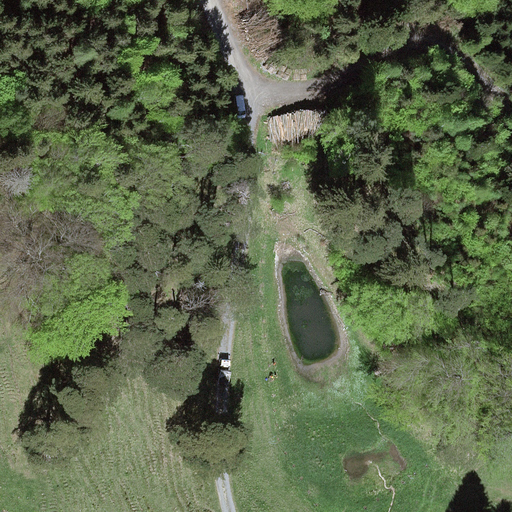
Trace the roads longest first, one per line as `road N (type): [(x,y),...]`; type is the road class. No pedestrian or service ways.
road 1 (track): [(208,0),(248,96),(252,148),(222,368),(220,453),(230,511)]
road 2 (track): [(248,96),(330,85),(407,37),(455,47),(511,107)]
